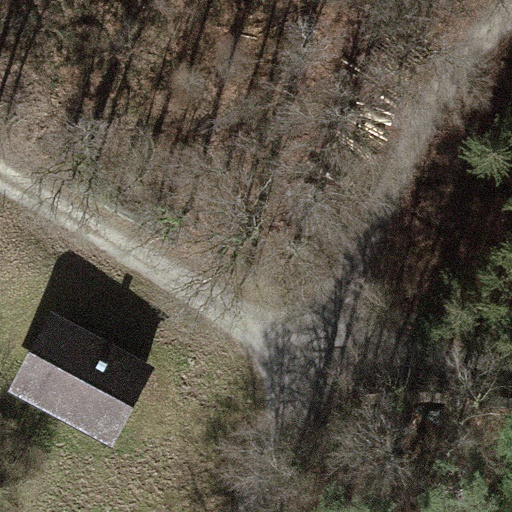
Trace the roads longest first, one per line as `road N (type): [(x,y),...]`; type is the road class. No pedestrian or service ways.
road 1 (track): [(249,511),(343,344),(399,141),(511,10)]
road 2 (track): [(0,151),(343,344)]
road 3 (track): [(511,369),(343,344)]
